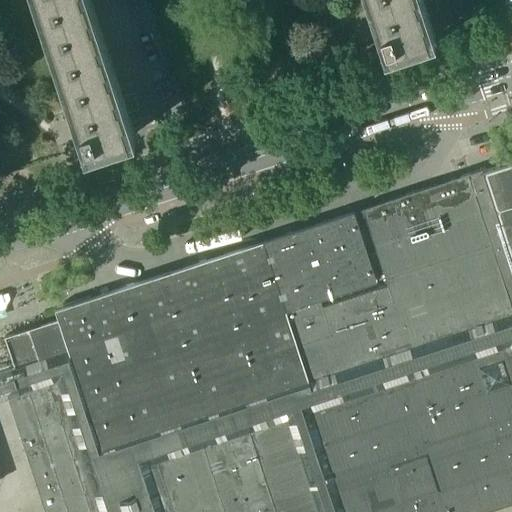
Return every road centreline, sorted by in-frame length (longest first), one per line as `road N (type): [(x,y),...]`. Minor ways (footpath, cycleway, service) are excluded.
road 1 (secondary): [(0,241),(511,76)]
road 2 (residential): [(241,120),(201,0)]
